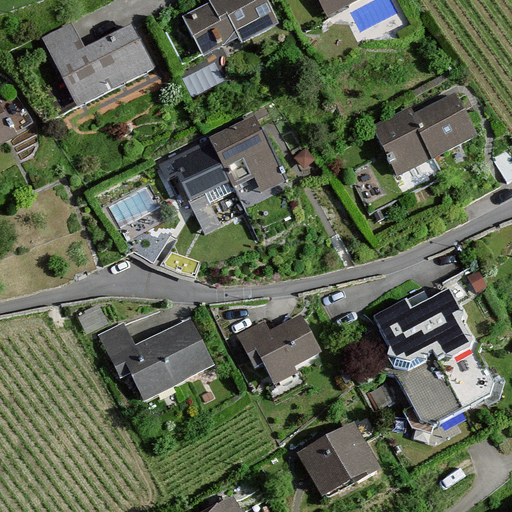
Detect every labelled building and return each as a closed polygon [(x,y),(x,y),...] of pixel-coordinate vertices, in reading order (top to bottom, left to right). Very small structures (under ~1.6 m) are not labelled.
[(207,0),(212,9),(184,23),(205,65),(212,62),(277,31),(262,0),(207,0)] [(368,0),(316,0),(327,21),(368,0)] [(73,26),(43,42),(80,113),(155,75),(133,31),(88,55),(73,26)] [(413,112),(375,132),(399,181),(478,141),(457,100),(417,120),(413,112)] [(0,110),(0,142),(14,135),(0,110)] [(259,120),(160,166),(168,183),(179,178),(189,201),(207,193),(213,207),(240,195),(237,189),(281,168),(259,120)] [(409,305),(377,322),(392,351),(383,373),(396,378),(422,428),(439,430),(493,402),(497,386),(483,359),(484,349),(476,347),(465,327),(465,318),(453,294),(414,315),(409,305)] [(267,325),(240,340),(256,371),(265,366),(278,391),(300,379),(297,372),(322,358),(301,320),(272,335),(267,325)] [(127,327),(102,338),(124,384),(133,380),(145,405),(214,371),(191,324),(138,349),(127,327)] [(377,402),(382,410),(396,403),(392,394),(377,402)] [(353,424),(298,456),(323,499),(360,477),(364,484),(382,474),(377,465),(382,461),(373,446),(368,450),(353,424)] [(239,511),(234,503),(217,511),(239,511)]
